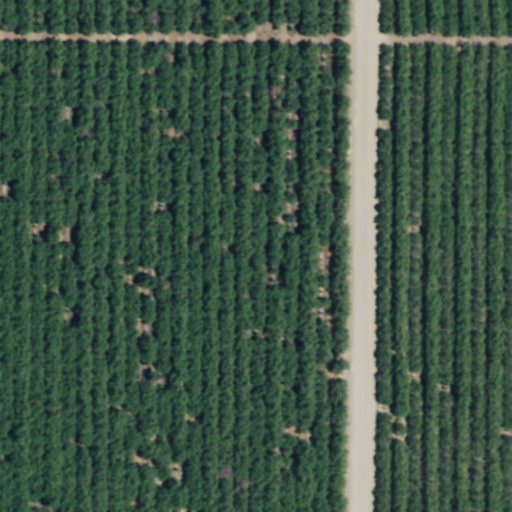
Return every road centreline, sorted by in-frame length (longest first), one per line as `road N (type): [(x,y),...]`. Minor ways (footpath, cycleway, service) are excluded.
road 1 (track): [(362,0),(357,511)]
road 2 (track): [(362,35),(0,33)]
road 3 (track): [(362,35),(511,36)]
